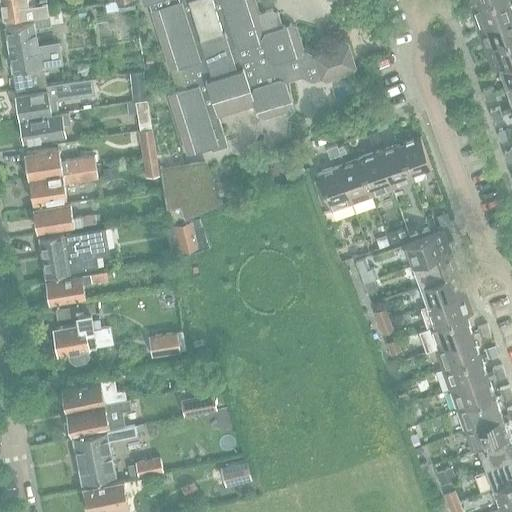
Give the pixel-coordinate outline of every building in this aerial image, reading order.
[(0,0),(3,18),(48,11),(46,0),(45,0),(34,2),(34,0),(0,0)] [(120,10),(135,7),(133,0),(119,0),(118,0),(120,10)] [(143,0),(144,3),(149,2),(169,68),(152,73),(156,99),(169,95),(188,153),(210,146),(226,140),(218,115),(254,103),(257,113),(263,116),(289,108),(292,102),(285,80),(285,72),(302,67),(305,75),(313,79),(320,76),(326,79),(333,77),(352,71),(355,65),(348,43),(342,40),(316,48),(313,54),(302,48),(303,48),(296,26),(290,23),(282,26),(278,12),(271,9),(259,13),(255,0),(143,0)] [(467,0),(470,8),(492,0),(467,0)] [(511,0),(492,0),(470,8),(478,29),(511,16),(511,5),(510,1),(511,0)] [(48,11),(3,18),(22,15),(23,22),(5,25),(12,70),(13,70),(16,89),(47,84),(43,65),(62,62),(58,41),(38,45),(35,26),(51,24),(49,11),(48,11)] [(511,16),(478,29),(485,49),(511,39),(511,16)] [(511,39),(485,49),(492,69),(499,68),(499,67),(511,62),(511,39)] [(511,62),(499,67),(499,68),(506,87),(511,85),(511,62)] [(16,94),(20,120),(59,113),(56,99),(86,94),(90,88),(88,78),(47,84),(47,89),(16,94)] [(496,96),(494,91),(492,86),(483,90),(486,100),(496,96)] [(138,129),(138,131),(153,129),(148,98),(127,101),(129,113),(137,111),(140,128),(138,129)] [(490,110),(492,115),(494,120),(503,116),(500,106),(490,110)] [(59,113),(20,120),(24,141),(63,135),(61,123),(70,122),(69,111),(59,113)] [(401,132),(398,122),(387,125),(391,136),(401,132)] [(497,130),(499,135),(501,140),(511,137),(507,127),(497,130)] [(153,129),(138,131),(143,161),(157,159),(153,129)] [(377,129),(372,131),(367,133),(371,143),(381,139),(377,129)] [(420,135),(399,143),(412,181),(434,173),(420,135)] [(357,136),(352,138),(347,140),(350,150),(360,146),(357,136)] [(399,143),(379,150),(393,188),(412,181),(399,143)] [(336,144),(331,146),(326,147),(330,157),(340,154),(336,144)] [(26,151),(30,177),(96,168),(94,154),(60,159),(58,146),(26,151)] [(379,150),(359,157),(372,195),(393,188),(379,150)] [(359,157),(338,164),(352,202),(372,195),(359,157)] [(157,159),(143,161),(145,176),(160,173),(157,159)] [(189,166),(161,171),(169,223),(218,204),(207,176),(209,175),(206,167),(199,163),(189,165),(189,166)] [(352,202),(338,164),(317,172),(331,209),(352,202)] [(96,168),(30,177),(34,203),(67,198),(64,181),(98,176),(96,168)] [(95,213),(73,216),(70,202),(35,207),(39,231),(74,226),(97,222),(95,213)] [(440,224),(451,221),(447,211),(437,214),(440,224)] [(184,253),(197,251),(190,223),(178,226),(184,253)] [(386,232),(391,244),(410,236),(405,224),(386,232)] [(112,226),(73,231),(40,236),(45,275),(79,270),(107,266),(105,252),(116,250),(112,226)] [(405,244),(413,264),(451,250),(443,230),(405,244)] [(379,248),(389,244),(386,234),(376,238),(379,248)] [(451,250),(413,264),(420,286),(458,272),(451,250)] [(356,262),(364,282),(373,278),(366,258),(356,262)] [(92,282),(112,279),(110,269),(47,279),(50,303),(85,298),(83,282),(92,280),(92,282)] [(458,272),(420,286),(427,306),(466,292),(458,272)] [(373,278),(364,282),(367,292),(377,288),(373,278)] [(466,292),(427,306),(421,308),(428,327),(434,325),(435,327),(466,314),(467,315),(473,312),(466,292)] [(376,312),(380,323),(389,319),(385,308),(376,312)] [(58,352),(68,350),(69,358),(75,363),(85,361),(89,355),(88,346),(96,345),(93,330),(100,328),(98,319),(93,320),(91,312),(76,315),(77,322),(74,322),(75,323),(54,327),(58,352)] [(434,325),(428,327),(435,349),(474,335),(467,315),(466,314),(435,327),(434,325)] [(389,319),(380,323),(383,332),(393,328),(389,319)] [(481,337),(491,334),(488,323),(477,327),(481,337)] [(152,354),(179,349),(176,331),(149,335),(152,354)] [(474,335),(435,349),(442,369),(481,355),(474,335)] [(391,353),(401,349),(397,339),(387,343),(391,353)] [(489,358),(498,354),(495,344),(485,347),(489,358)] [(481,355),(442,369),(450,389),(488,376),(481,355)] [(506,374),(504,369),(502,364),(493,368),(496,378),(506,374)] [(62,387),(67,410),(105,403),(127,398),(125,388),(116,389),(114,376),(62,387)] [(488,376),(450,389),(457,409),(495,396),(488,376)] [(503,398),(511,395),(511,391),(509,384),(500,388),(503,398)] [(213,392),(189,397),(192,412),(216,408),(213,392)] [(495,396),(457,409),(464,429),(502,416),(495,396)] [(105,403),(67,410),(72,433),(110,425),(107,409),(128,405),(127,398),(105,403)] [(502,416),(464,429),(471,449),(478,447),(478,448),(479,448),(478,447),(510,436),(510,435),(511,434),(511,433),(509,435),(502,416)] [(135,424),(124,426),(73,437),(82,481),(116,474),(110,439),(137,433),(135,424)] [(479,448),(478,448),(485,467),(511,457),(511,434),(510,435),(510,436),(478,447),(479,448)] [(160,456),(136,460),(139,474),(162,469),(160,456)] [(511,457),(485,467),(492,488),(511,481),(511,457)] [(246,463),(223,469),(227,484),(250,479),(246,463)] [(436,472),(441,484),(455,478),(450,466),(436,472)] [(123,511),(130,511),(123,478),(83,486),(88,511),(90,511),(94,511),(123,511)] [(511,481),(492,488),(500,509),(511,504),(511,481)] [(444,493),(449,504),(459,500),(454,489),(444,493)] [(459,500),(449,504),(451,511),(461,511),(463,511),(459,500)]
